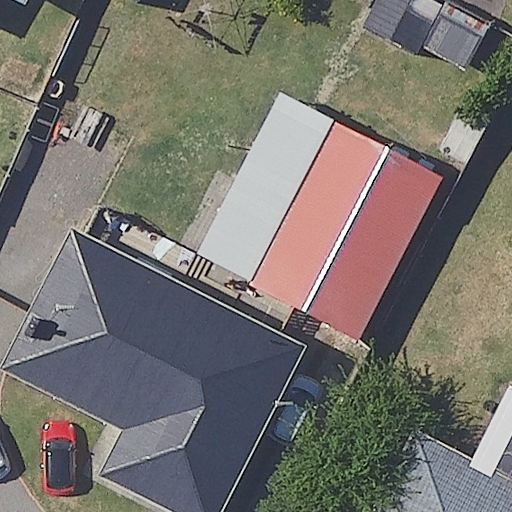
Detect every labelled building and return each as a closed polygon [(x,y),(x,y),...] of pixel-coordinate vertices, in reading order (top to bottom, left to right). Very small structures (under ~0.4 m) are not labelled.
[(2,0),(22,8),(25,0),(2,0)] [(309,0),(449,55),(470,0),(309,0)] [(195,253),(362,342),(429,216),(447,182),(327,119),(280,94),(195,253)] [(219,511),(302,346),(79,236),(12,373),(128,430),(104,478),(172,511),(219,511)] [(511,511),(511,382),(503,377),(460,462),(414,439),(378,511),(511,511)]
